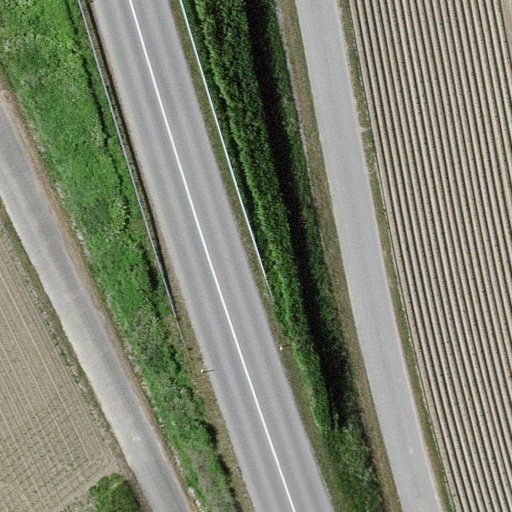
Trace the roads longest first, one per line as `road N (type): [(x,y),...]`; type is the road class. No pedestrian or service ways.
road 1 (tertiary): [(294,511),(129,0)]
road 2 (track): [(315,0),(423,511)]
